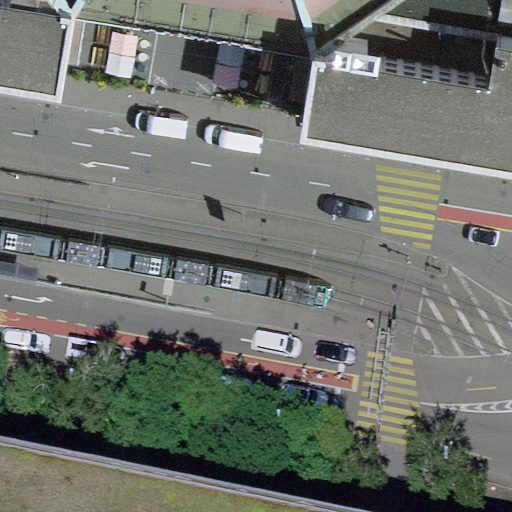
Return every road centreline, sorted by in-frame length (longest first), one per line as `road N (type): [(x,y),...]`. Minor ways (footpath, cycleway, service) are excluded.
road 1 (primary): [(0,320),(340,386),(484,397)]
road 2 (primary): [(408,203),(0,133)]
